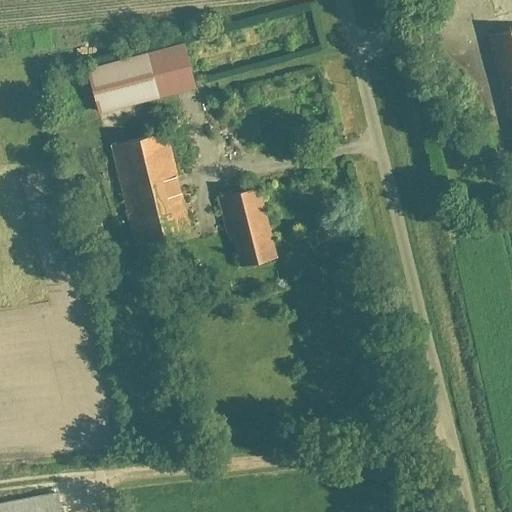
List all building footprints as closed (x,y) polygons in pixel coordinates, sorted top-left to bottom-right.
[(511,31),(485,39),(511,138),(511,31)] [(84,75),(94,114),(193,90),(183,51),(84,75)] [(164,138),(108,151),(130,246),(186,233),(164,138)] [(257,192),(214,203),(231,272),(274,261),(257,192)] [(0,508),(0,511),(55,511),(53,499),(0,508)]
